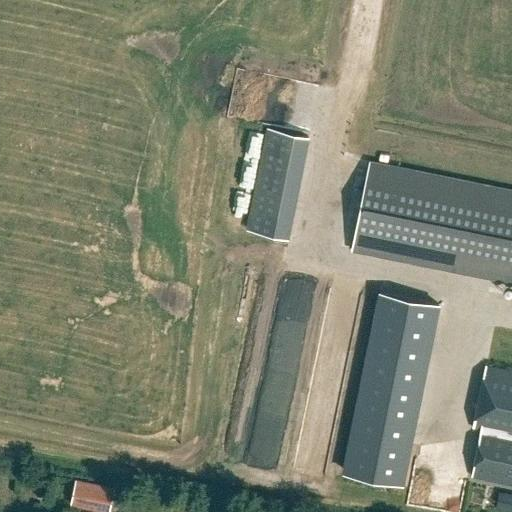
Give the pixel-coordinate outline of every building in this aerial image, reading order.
[(245,229),(288,237),(306,134),(263,126),(245,229)] [(511,191),(369,163),(351,250),(511,282),(511,191)] [(403,483),(439,305),(381,293),(344,471),(403,483)] [(229,324),(225,340),(238,343),(241,327),(229,324)] [(511,371),(485,366),(473,428),(480,430),(471,477),(511,485),(511,371)] [(109,511),(115,487),(76,479),(70,505),(103,511),(109,511)] [(496,508),(511,511),(511,494),(499,492),(496,508)]
